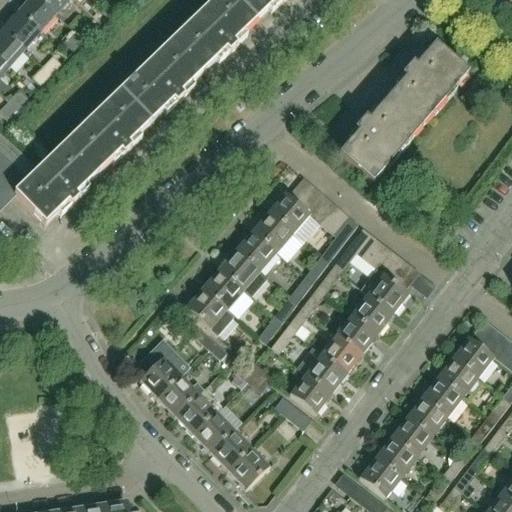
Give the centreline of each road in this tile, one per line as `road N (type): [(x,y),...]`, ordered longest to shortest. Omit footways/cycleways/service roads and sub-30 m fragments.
road 1 (residential): [(56,295),(411,0)]
road 2 (residential): [(290,511),(511,222)]
road 3 (residential): [(157,453),(122,413),(56,295)]
road 4 (residential): [(0,503),(125,482),(157,453)]
